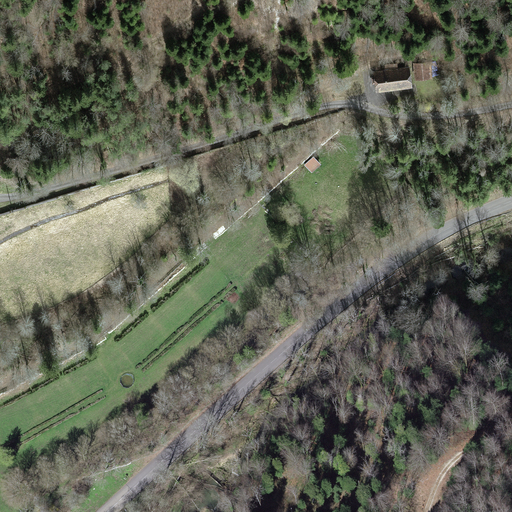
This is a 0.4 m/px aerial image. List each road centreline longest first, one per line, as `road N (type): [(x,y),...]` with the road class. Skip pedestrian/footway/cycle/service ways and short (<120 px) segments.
road 1 (track): [(511,103),(416,115),(347,103),(316,107),(0,198)]
road 2 (secondary): [(511,198),(397,252),(107,511)]
road 3 (track): [(0,242),(188,174)]
road 4 (track): [(423,511),(450,461),(511,435)]
